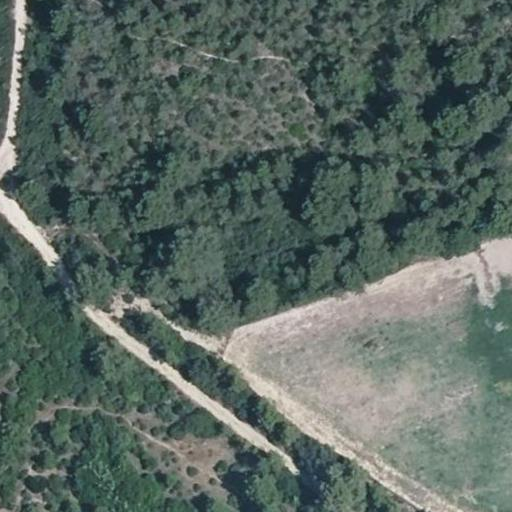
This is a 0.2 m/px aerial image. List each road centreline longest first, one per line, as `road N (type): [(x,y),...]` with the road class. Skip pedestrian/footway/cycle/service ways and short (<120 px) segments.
road 1 (track): [(352,511),(115,332),(0,194)]
road 2 (track): [(22,0),(0,173)]
